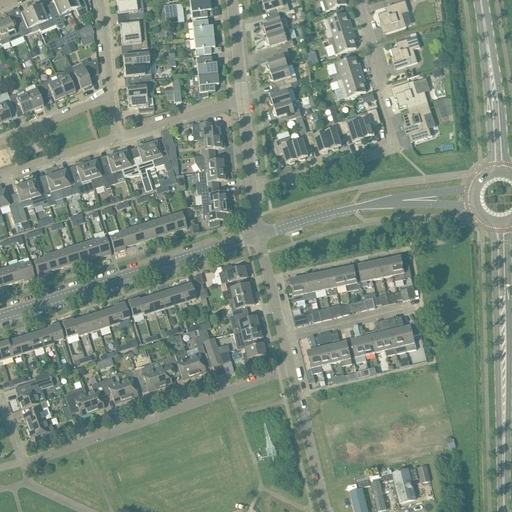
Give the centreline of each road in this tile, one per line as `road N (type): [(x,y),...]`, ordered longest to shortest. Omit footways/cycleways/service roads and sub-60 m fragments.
road 1 (residential): [(251,193),(395,147),(362,0)]
road 2 (secondary): [(493,221),(503,511)]
road 3 (secondary): [(504,511),(505,221)]
road 4 (residential): [(21,465),(293,371)]
road 5 (unclassified): [(0,317),(258,234)]
road 6 (secondary): [(498,171),(481,0)]
road 7 (residential): [(326,511),(293,371)]
road 8 (residential): [(285,338),(421,302)]
road 9 (residential): [(115,141),(242,99)]
road 10 (unclassified): [(258,234),(381,202)]
